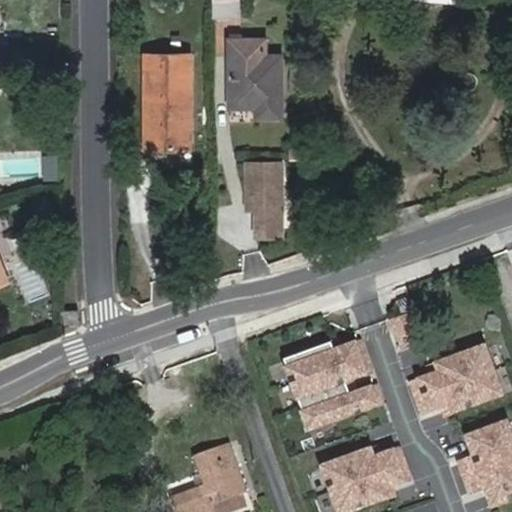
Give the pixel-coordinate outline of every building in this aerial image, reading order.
[(212,0),(212,23),(238,23),(238,0),(212,0)] [(227,53),(227,61),(237,61),(237,52),(227,53)] [(143,59),(143,151),(186,151),(186,59),(143,59)] [(237,61),(227,61),(226,111),(255,112),(255,121),(279,121),(279,61),(237,61)] [(248,239),(287,239),(288,161),(249,160),(248,239)] [(356,338),(279,365),(293,405),(370,378),(356,338)] [(481,342),(407,366),(425,422),(499,398),(481,342)] [(370,387),(297,412),(302,433),(378,410),(370,387)] [(511,448),(502,418),(446,436),(471,511),(477,511),(511,500),(511,448)] [(394,436),(316,462),(332,511),(359,511),(413,494),(394,436)] [(246,498),(249,497),(251,496),(234,446),(196,460),(201,478),(205,491),(171,504),(174,511),(216,511),(215,508),(246,498)] [(239,511),(253,507),(249,497),(246,498),(215,508),(216,511),(239,511)]
